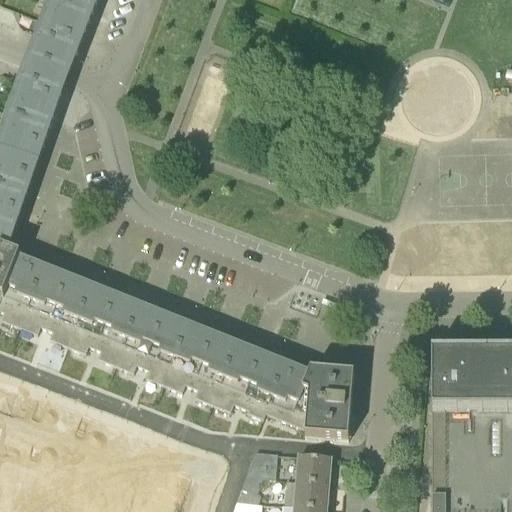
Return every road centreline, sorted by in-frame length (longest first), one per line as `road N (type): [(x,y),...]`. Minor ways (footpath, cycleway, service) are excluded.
road 1 (residential): [(112,95),(107,122),(125,191),(141,211),(386,302)]
road 2 (residential): [(0,365),(207,443),(241,447)]
road 3 (residential): [(386,302),(375,459)]
road 4 (residential): [(241,447),(375,459)]
road 5 (residential): [(386,302),(511,305)]
road 6 (residential): [(112,95),(0,51)]
